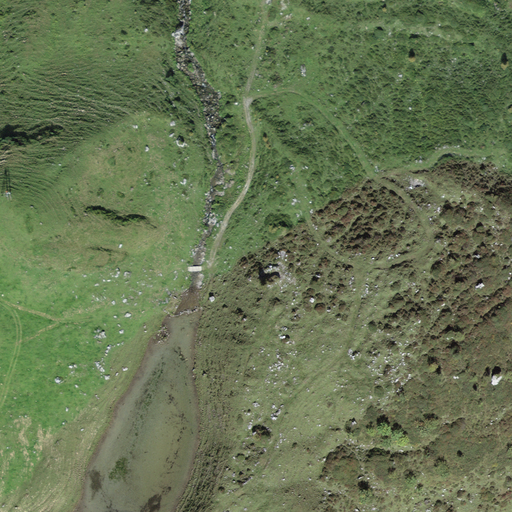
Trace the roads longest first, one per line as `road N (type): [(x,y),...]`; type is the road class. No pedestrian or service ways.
road 1 (track): [(248,96),(293,90),(310,99),(369,172),(425,222),(428,250),(382,266),(351,264),(325,247),(308,222),(297,167)]
road 2 (track): [(267,0),(246,105),(248,182),(201,268)]
road 3 (track): [(375,177),(422,167),(446,151),(503,152)]
